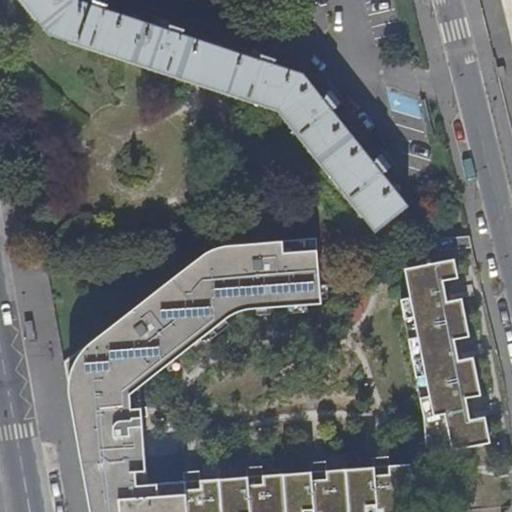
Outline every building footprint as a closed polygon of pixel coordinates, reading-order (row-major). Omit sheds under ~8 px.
[(23,0),(54,37),(192,83),(205,44),(182,37),(184,32),(172,28),(171,34),(104,12),(105,7),(96,4),(95,9),(76,4),(73,0),(23,0)] [(205,44),(192,83),(229,94),(240,56),(205,44)] [(406,213),(429,240),(444,239),(416,204),(411,208),(386,176),(390,173),(380,162),(376,166),(335,113),(338,109),(330,99),(326,102),(306,77),(274,66),(275,62),(264,58),(262,63),(240,56),(229,94),(283,111),(381,232),(406,213)] [(330,305),(325,250),(291,257),(288,244),(222,250),(73,380),(95,511),(419,511),(415,469),(156,489),(145,391),(246,314),(330,305)] [(463,262),(412,272),(440,416),(454,417),(461,454),(497,447),(493,422),(479,425),(474,403),(491,400),(483,360),(469,363),(465,343),(480,340),(472,299),(456,302),(452,283),(466,280),(463,262)]
